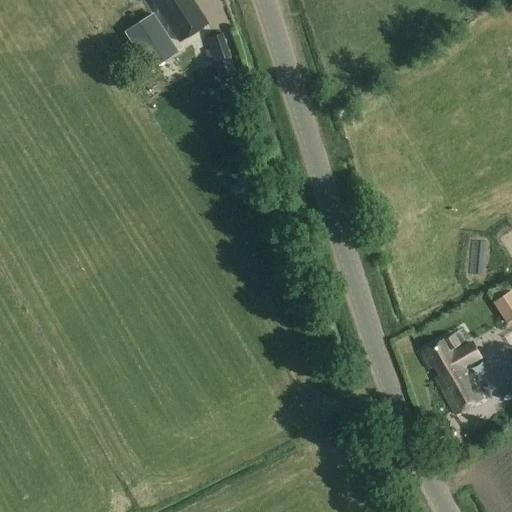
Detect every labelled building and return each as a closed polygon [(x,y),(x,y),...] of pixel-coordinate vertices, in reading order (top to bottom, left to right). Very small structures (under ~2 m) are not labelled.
[(191,0),(153,0),(180,42),(207,24),(191,0)] [(150,69),(177,50),(153,14),(126,32),(150,69)] [(222,35),(207,40),(214,61),(221,59),(230,56),(222,35)] [(491,304),(504,324),(511,319),(511,292),(511,291),(491,304)] [(456,417),(483,402),(454,348),(461,344),(455,334),(421,352),(456,417)]
